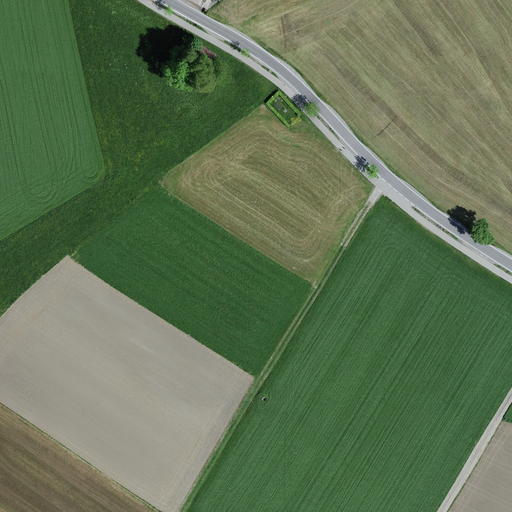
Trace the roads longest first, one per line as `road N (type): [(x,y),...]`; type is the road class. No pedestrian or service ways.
road 1 (secondary): [(511,262),(403,187),(268,56),(171,0)]
road 2 (track): [(511,396),(443,511)]
